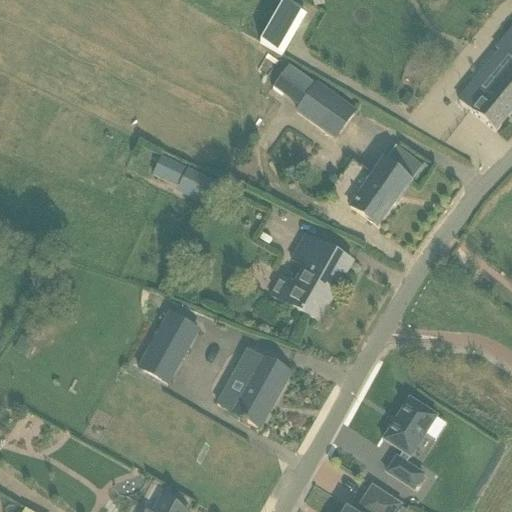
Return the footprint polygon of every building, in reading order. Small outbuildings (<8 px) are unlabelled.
[(323,7),(320,0),(311,0),(314,10),(323,7)] [(303,16),(284,5),(283,4),(282,7),(267,33),(260,46),(269,51),(283,59),(306,18),(303,16)] [(495,134),(511,113),(511,32),(496,52),(511,65),(487,96),(474,85),(458,103),(495,134)] [(283,98),(299,75),(289,68),(272,91),(283,98)] [(315,85),(315,86),(298,109),(295,114),(334,142),(355,113),(315,85)] [(407,95),(399,105),(408,113),(416,103),(407,95)] [(177,189),(185,171),(161,160),(153,178),(177,189)] [(385,163),(382,161),(347,209),(377,231),(396,205),(397,206),(413,184),(385,163)] [(187,172),(179,190),(177,195),(199,206),(210,183),(187,172)] [(304,269),(294,287),(280,279),(270,298),(319,325),(352,266),(304,239),(291,262),(304,269)] [(21,338),(14,351),(27,359),(35,347),(21,338)] [(138,371),(169,388),(187,355),(156,338),(138,371)] [(290,376),(262,361),(247,352),(215,408),(259,432),(290,376)] [(440,423),(412,404),(386,445),(406,458),(393,478),(420,495),(429,482),(410,470),(440,423)] [(372,491),(358,511),(396,511),(398,509),(372,491)] [(180,511),(161,501),(154,511),(180,511)]
